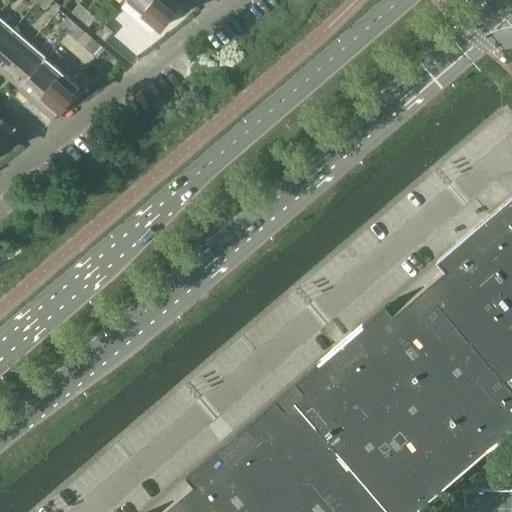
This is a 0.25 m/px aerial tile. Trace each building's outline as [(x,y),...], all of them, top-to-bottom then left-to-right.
[(52,0),(38,0),(37,1),(46,9),(52,0)] [(127,0),(142,13),(160,28),(184,0),(127,0)] [(88,10),(80,3),(72,12),(80,19),(88,10)] [(88,10),(80,19),(89,26),(96,17),(88,10)] [(0,45),(14,29),(0,16),(0,45)] [(61,25),(69,32),(76,23),(68,17),(61,25)] [(77,40),(85,31),(76,23),(69,32),(77,40)] [(113,31),(105,24),(97,33),(105,40),(113,31)] [(31,43),(14,29),(0,45),(0,68),(5,73),(31,43)] [(102,45),(93,38),(86,47),(94,54),(102,45)] [(31,43),(5,73),(21,87),(47,57),(31,43)] [(47,57),(21,87),(55,116),(81,86),(64,71),(47,57)] [(0,146),(10,135),(0,126),(0,146)] [(412,511),(511,427),(511,195),(481,222),(439,258),(447,268),(394,312),(386,303),(297,380),(305,389),(285,406),(277,397),(187,474),(195,483),(161,511),(412,511)]
